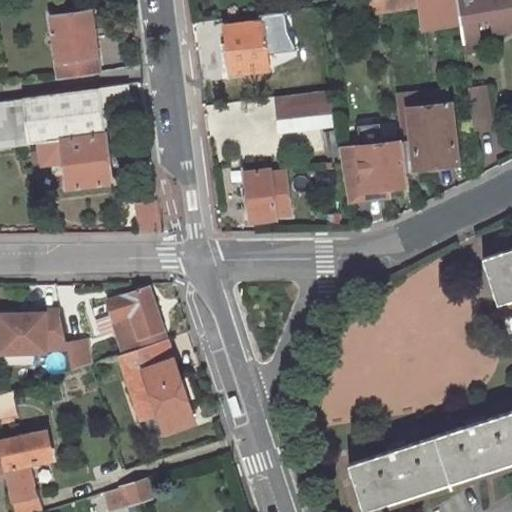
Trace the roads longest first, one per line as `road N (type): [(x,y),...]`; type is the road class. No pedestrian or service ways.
road 1 (residential): [(166,0),(200,259)]
road 2 (residential): [(200,259),(0,259)]
road 3 (residential): [(511,179),(344,257)]
road 4 (residential): [(251,403),(344,257)]
road 5 (residential): [(200,259),(251,403)]
road 6 (residential): [(344,257),(200,259)]
